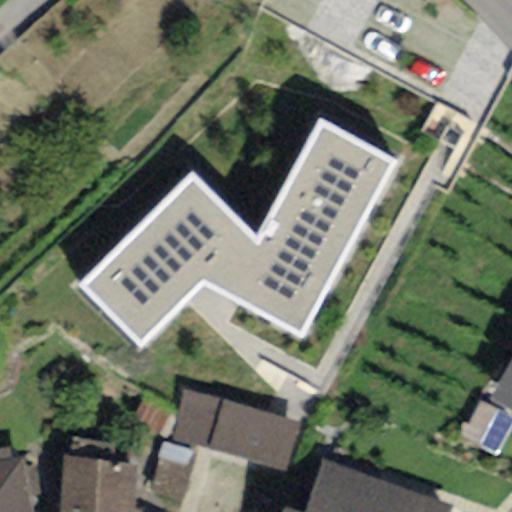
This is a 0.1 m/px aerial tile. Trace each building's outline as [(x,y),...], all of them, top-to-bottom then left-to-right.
[(397,164),(317,120),(255,241),(192,175),(80,284),(142,349),(201,287),(300,340),(397,164)] [(511,357),(486,401),(511,416),(511,357)] [(299,424),(183,393),(170,440),(286,472),(299,424)] [(511,429),(511,419),(479,402),(460,437),(497,457),(511,429)] [(0,450),(0,466),(9,466),(7,450),(0,450)] [(133,511),(138,465),(65,459),(59,511),(133,511)] [(450,511),(452,507),(322,462),(304,511),(292,511),(284,509),(283,511),(450,511)] [(0,466),(0,511),(29,511),(23,463),(9,466),(0,466)]
